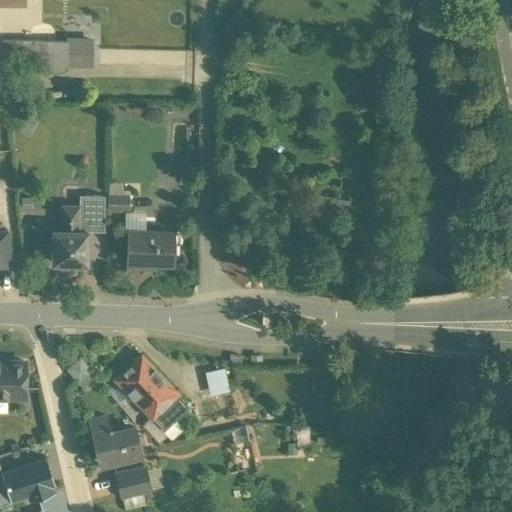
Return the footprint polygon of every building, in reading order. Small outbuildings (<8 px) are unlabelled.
[(2,39),(2,64),(67,66),(68,40),(2,39)] [(68,40),(67,66),(92,66),(92,40),(68,40)] [(105,195),(79,194),(79,205),(80,205),(79,230),(87,230),(87,231),(104,231),(105,195)] [(130,196),(108,196),(108,210),(130,210),(130,196)] [(79,205),(61,205),(61,230),(53,230),(53,262),(59,262),(59,267),(72,267),(72,266),(84,266),(84,262),(87,262),(87,231),(87,230),(79,230),(80,205),(79,205)] [(176,232),(127,231),(126,266),(144,266),(144,263),(175,264),(176,232)] [(8,240),(0,240),(0,263),(10,264),(8,240)] [(190,404),(141,354),(114,378),(151,416),(164,429),(190,404)] [(7,361),(4,358),(0,358),(0,396),(25,397),(25,361),(7,361)] [(80,359),(68,368),(78,380),(81,377),(85,383),(94,375),(80,359)] [(230,390),(194,398),(199,423),(235,414),(230,390)] [(110,433),(106,416),(89,420),(99,466),(142,456),(136,427),(110,433)] [(164,429),(151,416),(142,425),(159,442),(168,433),(164,429)] [(46,457),(1,471),(2,474),(0,474),(0,493),(7,491),(10,500),(28,494),(29,500),(55,492),(53,486),(55,485),(46,457)] [(145,466),(116,473),(122,496),(151,489),(145,466)]
